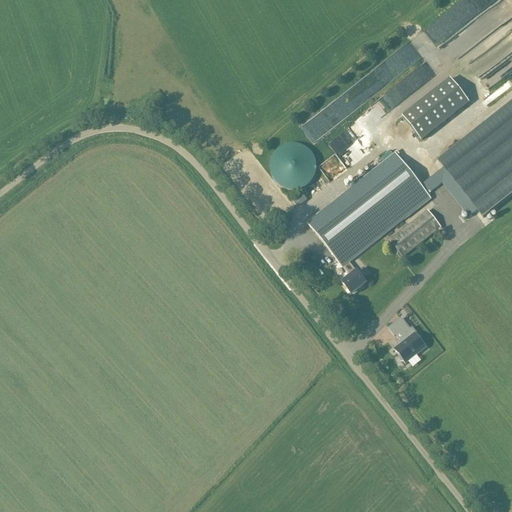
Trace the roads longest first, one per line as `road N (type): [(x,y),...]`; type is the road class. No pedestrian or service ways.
road 1 (unclassified): [(0,194),(64,144),(97,130),(149,133),(179,149),(470,511)]
road 2 (unknown): [(343,350),(460,233)]
road 3 (unknown): [(266,254),(286,242),(302,212),(383,150)]
